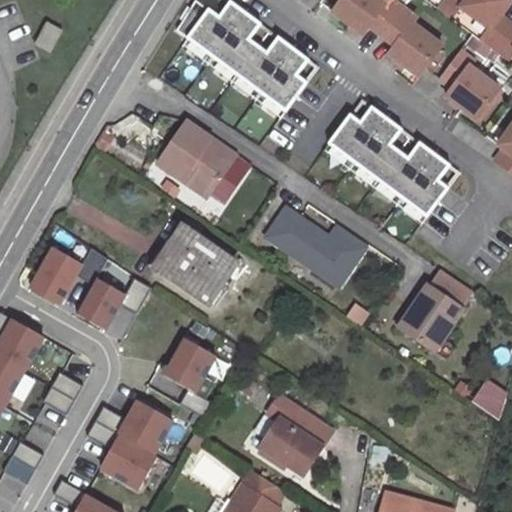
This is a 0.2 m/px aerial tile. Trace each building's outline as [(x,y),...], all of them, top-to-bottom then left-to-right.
[(321,66),(227,0),(205,0),(180,37),(285,114),(321,66)] [(372,0),(342,0),(331,16),(361,39),(368,31),(380,40),(401,12),(388,2),(384,8),(372,0)] [(447,0),(440,11),(453,21),(462,9),(491,31),(482,43),(508,63),(511,57),(511,25),(502,18),(511,4),(511,0),(447,0)] [(387,58),(417,81),(440,51),(410,28),(414,22),(401,12),(380,40),(393,50),(387,58)] [(47,20),(34,41),(49,51),(62,28),(47,20)] [(444,101),(475,124),(498,93),(468,70),(472,65),(459,55),(438,83),(450,93),(444,101)] [(192,81),(153,56),(144,70),(182,96),(192,81)] [(461,174),(362,101),(331,142),(430,216),(461,174)] [(208,199),(236,158),(186,124),(158,165),(208,199)] [(511,176),(511,131),(500,148),(505,152),(495,164),(511,176)] [(328,239),(285,210),(265,238),(339,288),(366,249),(336,228),(328,239)] [(153,268),(207,304),(235,263),(181,227),(153,268)] [(91,266),(57,247),(33,289),(67,308),(84,278),(91,266)] [(98,253),(91,266),(84,278),(97,286),(101,278),(111,260),(98,253)] [(441,274),(431,289),(460,309),(470,294),(441,274)] [(134,296),(101,278),(97,286),(80,315),(114,334),(127,310),(134,296)] [(142,282),(134,296),(127,310),(141,318),(157,290),(142,282)] [(399,329),(435,353),(443,341),(463,311),(460,309),(431,289),(428,287),(399,329)] [(0,341),(4,344),(19,318),(4,310),(0,316),(0,341)] [(4,344),(0,350),(0,357),(32,375),(53,337),(19,318),(4,344)] [(224,356),(186,335),(164,375),(191,390),(202,396),(224,356)] [(455,349),(443,341),(435,353),(447,362),(455,349)] [(0,402),(12,409),(32,375),(0,357),(0,402)] [(88,387),(63,373),(55,386),(80,400),(88,387)] [(80,400),(55,386),(46,402),(71,416),(80,400)] [(202,396),(191,390),(182,406),(207,420),(216,404),(202,396)] [(184,421),(144,400),(133,421),(125,434),(166,456),(184,421)] [(280,463),(305,479),(333,438),(279,400),(268,417),(280,425),(259,456),(277,468),(280,463)] [(0,430),(12,409),(0,402),(0,430)] [(107,407),(99,420),(125,434),(133,421),(107,407)] [(90,437),(116,451),(125,434),(99,420),(90,437)] [(166,456),(125,434),(116,451),(106,470),(147,491),(166,456)] [(47,456),(23,443),(15,457),(39,471),(47,456)] [(39,471),(15,457),(6,473),(30,486),(39,471)] [(279,511),(288,498),(253,475),(229,511),(279,511)] [(81,509),(90,493),(66,479),(57,496),(81,509)] [(125,511),(90,493),(81,509),(79,511),(125,511)] [(441,511),(388,497),(383,511),(441,511)]
